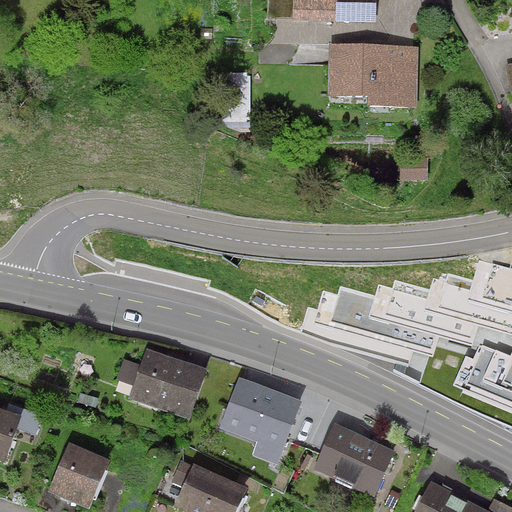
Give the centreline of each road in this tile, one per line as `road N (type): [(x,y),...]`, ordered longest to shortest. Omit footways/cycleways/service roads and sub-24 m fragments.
road 1 (residential): [(33,289),(52,238),(93,214),(333,249),(511,231)]
road 2 (secondary): [(511,462),(309,364),(33,289)]
